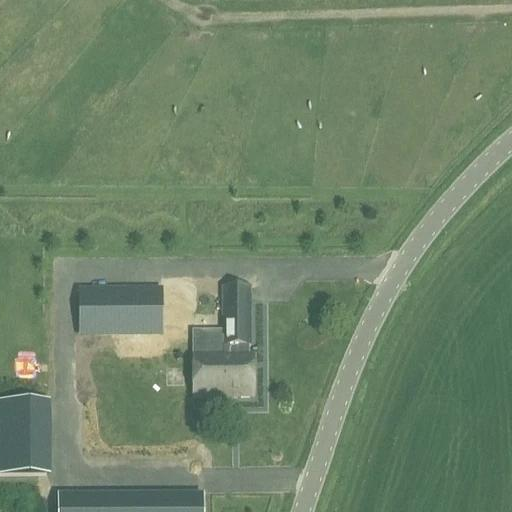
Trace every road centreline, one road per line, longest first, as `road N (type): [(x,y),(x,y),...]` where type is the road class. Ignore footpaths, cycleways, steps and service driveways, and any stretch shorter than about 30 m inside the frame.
road 1 (unknown): [(414,241),(220,255),(205,259),(188,282),(178,403),(341,402)]
road 2 (tertiary): [(511,141),(414,241),(385,288),(303,511)]
